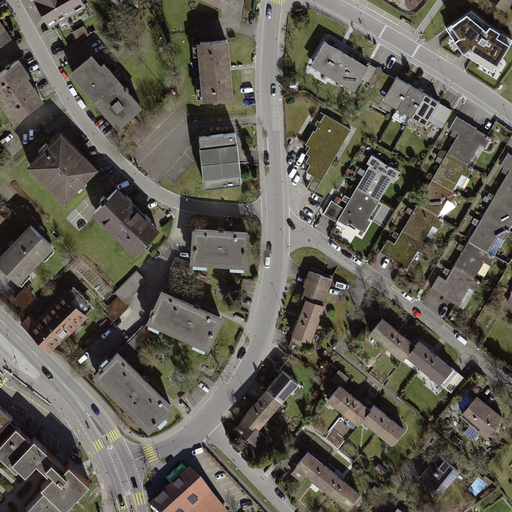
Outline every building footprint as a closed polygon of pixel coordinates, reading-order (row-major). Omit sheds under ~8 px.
[(35,0),(48,24),(50,23),(53,28),(70,19),(67,15),(74,11),(76,16),(85,11),(83,6),(86,4),(84,0),(35,0)] [(511,0),(497,0),(511,10),(511,0)] [(496,72),(511,43),(511,39),(489,25),(472,11),(447,28),(450,32),(465,53),(469,56),(496,72)] [(0,16),(0,42),(12,35),(0,16)] [(229,37),(197,40),(198,44),(193,44),(194,56),(200,56),(202,86),(195,86),(196,97),(204,96),(204,99),(235,96),(229,37)] [(369,67),(326,41),(312,65),(326,73),(322,80),(327,83),(331,76),(347,86),(343,91),(350,95),(353,89),(380,105),(383,100),(427,126),(432,118),(444,125),(452,112),(440,105),(442,103),(397,76),(395,80),(370,65),(369,67)] [(98,62),(90,53),(69,71),(117,126),(142,105),(102,59),(98,62)] [(18,58),(0,69),(0,99),(11,117),(44,97),(18,58)] [(314,175),(308,187),(315,191),(351,129),(326,114),(321,121),(319,120),(317,124),(320,126),(316,132),(315,131),(307,144),(311,146),(308,153),(311,155),(307,161),(311,164),(307,171),(314,175)] [(477,128),(457,117),(450,129),(459,133),(448,152),(467,164),(480,143),(485,146),(490,137),(476,129),(477,128)] [(96,166),(60,131),(59,132),(27,164),(63,199),(96,166)] [(212,135),(200,136),(205,185),(242,181),(237,132),(225,133),(225,131),(212,132),(212,135)] [(473,167),(467,164),(448,152),(433,178),(452,190),(462,173),(468,176),(473,167)] [(511,225),(511,154),(510,153),(502,165),(505,167),(502,173),(506,175),(480,219),(475,216),(472,222),(478,225),(452,269),(447,266),(444,271),(449,274),(447,278),(440,274),(432,287),(464,306),(511,225)] [(332,200),(324,213),(337,220),(338,219),(348,224),(349,221),(365,230),(371,220),(369,218),(391,178),(395,180),(400,171),(371,154),(366,162),(370,164),(345,208),(332,200)] [(452,190),(433,178),(418,202),(438,214),(447,198),(453,202),(458,193),(452,190)] [(107,190),(91,207),(135,249),(158,225),(116,185),(109,192),(107,190)] [(388,238),(381,250),(413,270),(444,218),(442,216),(438,214),(418,202),(395,242),(388,238)] [(29,219),(0,249),(0,262),(18,279),(19,277),(22,280),(31,271),(28,269),(42,255),(45,258),(55,248),(51,244),(53,242),(29,219)] [(249,228),(192,225),(191,257),(248,260),(249,228)] [(306,298),(293,332),(312,340),(312,338),(320,341),(322,335),(316,333),(327,303),(324,302),(334,278),(310,269),(304,284),(306,285),(302,297),(306,298)] [(147,280),(137,271),(115,292),(119,296),(107,308),(117,319),(129,306),(127,304),(134,297),(132,295),(147,280)] [(29,285),(16,297),(25,306),(37,295),(29,285)] [(33,311),(23,321),(51,349),(89,313),(85,309),(91,303),(74,286),(67,292),(65,289),(38,316),(33,311)] [(161,286),(147,316),(209,345),(221,314),(161,286)] [(384,314),(372,329),(371,330),(404,358),(412,365),(415,360),(441,381),(444,377),(455,386),(465,375),(456,367),(421,338),(417,342),(384,314)] [(116,347),(91,371),(148,429),(174,405),(116,347)] [(243,418),(236,426),(259,446),(269,435),(260,427),(299,381),(297,380),(303,373),(291,362),(285,370),(283,368),(242,417),(243,418)] [(340,368),(331,378),(339,385),(328,398),(358,423),(362,418),(384,436),(382,439),(389,444),(391,442),(393,443),(406,427),(391,414),(376,401),(372,406),(368,402),(371,399),(366,395),(362,400),(343,383),(349,376),(340,368)] [(504,416),(482,395),(466,412),(489,432),(504,416)] [(0,442),(15,426),(8,420),(13,415),(0,403),(0,442)] [(0,442),(0,454),(17,470),(19,467),(26,473),(36,462),(50,475),(41,485),(44,488),(26,507),(29,510),(27,511),(66,511),(75,503),(72,500),(90,481),(69,462),(66,466),(59,459),(34,436),(31,439),(16,425),(15,426),(0,442)] [(297,465),(349,507),(362,490),(344,475),(326,461),(309,447),(301,457),(291,449),(279,464),(286,469),(290,473),(297,465)] [(461,468),(441,452),(421,475),(442,492),(461,468)] [(380,462),(376,468),(384,475),(389,468),(380,462)] [(188,469),(149,504),(156,511),(226,511),(227,511),(188,469)]
